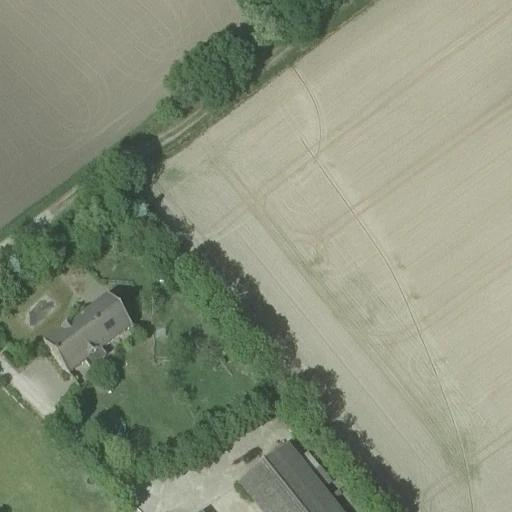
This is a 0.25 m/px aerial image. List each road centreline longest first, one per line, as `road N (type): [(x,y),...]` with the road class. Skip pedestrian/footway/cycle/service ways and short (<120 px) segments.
road 1 (track): [(342,0),(31,227)]
road 2 (unknown): [(0,375),(120,503),(143,504),(183,482),(215,511)]
